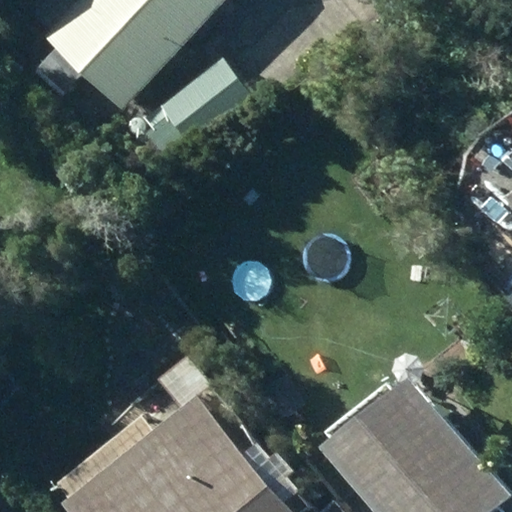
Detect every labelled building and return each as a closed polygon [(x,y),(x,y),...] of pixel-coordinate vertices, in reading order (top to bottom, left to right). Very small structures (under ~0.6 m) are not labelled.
[(0,0),(0,13),(8,0),(0,0)] [(96,0),(60,38),(71,49),(50,72),(75,96),(96,73),(139,113),(244,0),(96,0)] [(226,59),(169,112),(211,157),(267,104),(226,59)] [(74,490),(90,511),(308,511),(302,503),(316,493),(306,479),(313,473),(299,454),(291,460),(280,445),(264,458),(210,387),(201,393),(191,381),(153,410),(162,423),(74,490)] [(511,511),(511,477),(443,384),(353,451),(397,511),(511,511)]
